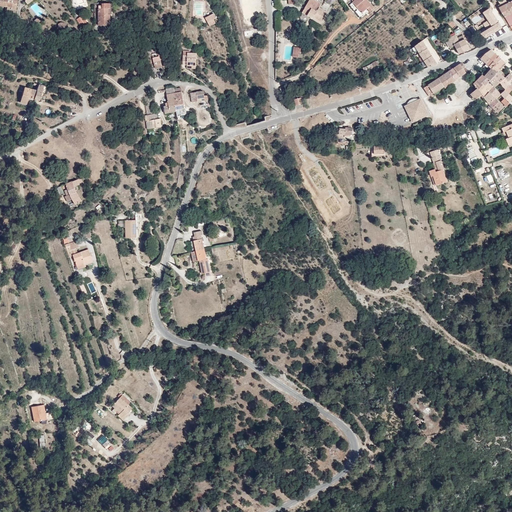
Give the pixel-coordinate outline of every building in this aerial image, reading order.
[(0,0),(0,6),(7,8),(11,8),(12,11),(16,11),(17,0),(9,0),(8,0),(0,0)] [(309,0),(303,12),(308,15),(307,17),(306,18),(310,20),(311,19),(320,23),(325,12),(318,9),(321,3),(315,0),(309,0)] [(329,12),(332,7),(331,6),(334,0),(324,0),(320,7),(329,12)] [(501,14),(505,18),(511,13),(511,3),(510,1),(507,4),(505,2),(498,7),(501,14)] [(11,8),(7,8),(7,15),(16,16),(16,11),(12,11),(11,8)] [(101,18),(102,8),(96,8),(96,10),(93,10),(92,30),(96,30),(96,28),(102,28),(103,21),(101,21),(101,18)] [(423,21),(432,16),(429,12),(420,18),(423,21)] [(83,15),(76,19),(81,27),(88,22),(83,15)] [(213,17),(205,21),(207,25),(215,21),(213,17)] [(455,27),(448,19),(444,22),(451,30),(455,27)] [(458,55),(462,53),(458,44),(455,39),(454,36),(445,41),(449,48),(453,46),(458,55)] [(461,37),(456,39),(458,44),(462,53),(468,49),(463,41),(461,37)] [(427,69),(435,66),(421,43),(413,48),(427,69)] [(480,60),(486,64),(493,54),(490,51),(484,55),(480,60)] [(188,67),(196,67),(196,53),(188,53),(188,57),(182,57),(182,66),(188,67)] [(487,65),(488,67),(498,58),(493,54),(486,64),(487,65)] [(488,67),(491,70),(501,60),(498,58),(488,67)] [(491,70),(495,73),(497,71),(499,70),(501,67),(505,63),(504,62),(501,60),(491,70)] [(460,63),(453,68),(459,77),(465,73),(462,69),(464,68),(460,63)] [(453,68),(447,72),(450,76),(453,81),(459,77),(453,68)] [(488,83),(493,89),(498,84),(492,76),(495,73),(491,70),(488,73),(486,75),(483,78),(488,83)] [(492,76),(498,84),(504,78),(500,75),(497,71),(495,73),(492,76)] [(447,72),(436,79),(439,83),(450,76),(447,72)] [(503,89),(505,90),(511,83),(510,81),(511,79),(511,76),(509,74),(504,78),(498,84),(500,86),(503,89)] [(439,83),(442,87),(443,89),(453,81),(450,76),(439,83)] [(483,88),(488,83),(483,78),(481,77),(478,80),(483,88)] [(439,83),(436,79),(421,88),(427,97),(442,87),(439,83)] [(479,98),(481,95),(479,92),(483,88),(478,80),(476,82),(471,87),(473,88),(472,89),(474,91),(479,98)] [(511,82),(511,83),(505,90),(503,92),(507,97),(509,94),(511,88),(511,82)] [(481,95),(483,98),(493,89),(488,83),(483,88),(479,92),(481,95)] [(34,101),(41,102),(44,89),(44,86),(42,84),(39,84),(38,87),(37,91),(37,92),(34,101)] [(500,86),(494,91),(497,94),(503,89),(500,86)] [(177,111),(175,93),(175,89),(175,87),(167,88),(169,102),(169,107),(170,110),(167,111),(166,108),(163,108),(164,115),(167,115),(167,116),(177,115),(177,111)] [(32,91),(25,89),(22,104),(28,106),(29,99),(30,100),(34,101),(37,92),(32,91)] [(499,99),(501,97),(499,96),(497,94),(494,91),(493,89),(483,98),(489,106),(494,101),(497,98),(499,99)] [(184,109),(182,91),(175,93),(177,111),(184,110),(184,109)] [(475,101),(479,98),(474,91),(469,95),(475,101)] [(192,103),(199,102),(199,99),(205,98),(205,96),(204,92),(191,94),(192,103)] [(506,99),(507,97),(503,92),(499,96),(501,97),(504,101),(506,99)] [(348,107),(350,114),(380,105),(378,99),(348,107)] [(407,105),(404,106),(405,107),(406,106),(419,100),(420,99),(418,100),(417,99),(413,100),(409,102),(407,104),(407,105)] [(406,106),(405,107),(412,122),(428,115),(420,99),(419,100),(427,115),(413,121),(406,106)] [(419,100),(406,106),(413,121),(427,115),(419,100)] [(497,103),(494,101),(489,106),(492,109),(497,103)] [(509,107),(509,106),(504,101),(500,105),(503,108),(505,110),(509,107)] [(163,127),(164,125),(164,123),(163,123),(161,117),(159,118),(157,111),(154,112),(152,103),(143,105),(148,121),(144,122),(147,131),(163,127)] [(496,116),(497,114),(503,110),(499,106),(497,103),(492,109),(494,112),(493,113),(496,116)] [(185,109),(184,109),(184,110),(177,111),(177,115),(178,117),(185,117),(185,109)] [(507,145),(511,143),(511,125),(501,129),(503,133),(506,132),(509,138),(505,140),(507,145)] [(441,157),(435,159),(436,164),(438,163),(439,171),(437,172),(440,185),(446,183),(443,171),(445,170),(441,157)] [(438,186),(440,185),(437,172),(437,170),(431,171),(432,177),(435,177),(438,186)] [(490,172),(484,174),(488,183),(494,181),(490,172)] [(76,188),(79,186),(78,185),(80,183),(78,181),(67,185),(71,197),(66,199),(67,204),(73,202),(75,205),(79,202),(75,192),(77,191),(76,188)] [(80,186),(76,188),(83,201),(86,199),(80,186)] [(61,188),(56,190),(57,192),(59,198),(64,196),(61,188)] [(139,229),(139,215),(137,215),(136,221),(126,221),(126,239),(136,239),(136,229),(139,229)] [(192,237),(193,240),(202,238),(201,235),(202,234),(201,231),(194,233),(195,236),(192,237)] [(199,260),(202,274),(210,272),(207,258),(206,259),(205,252),(202,238),(193,240),(195,250),(197,260),(199,260)] [(78,244),(76,245),(67,248),(71,257),(74,256),(78,268),(86,265),(94,262),(90,250),(79,254),(77,249),(79,249),(78,244)] [(92,282),(87,284),(91,292),(96,290),(92,282)] [(118,399),(119,400),(127,407),(130,404),(120,396),(118,399)] [(127,407),(119,400),(115,404),(112,408),(114,410),(112,412),(115,415),(117,412),(120,415),(124,419),(127,415),(131,410),(127,407)] [(42,414),(40,405),(31,407),(34,422),(46,420),(45,414),(42,414)]
